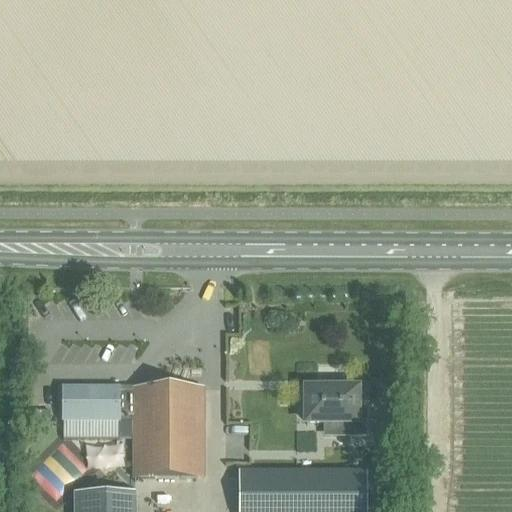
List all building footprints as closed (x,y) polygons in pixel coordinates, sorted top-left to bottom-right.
[(31,305),(31,323),(51,322),(51,305),(31,305)] [(119,391),(62,391),(62,422),(63,422),(63,442),(118,442),(118,422),(133,422),(133,394),(119,394),(119,391)] [(203,391),(133,391),(133,394),(133,422),(133,480),(204,480),(203,391)] [(357,391),(306,391),(306,425),(349,424),(349,438),(365,438),(365,412),(357,412),(357,391)] [(78,473),(60,445),(51,451),(70,478),(78,473)] [(52,472),(49,484),(63,488),(67,476),(52,472)] [(240,474),(240,511),(366,511),(366,473),(240,474)] [(45,482),(34,486),(42,504),(53,499),(45,482)] [(135,511),(135,495),(74,496),(74,511),(135,511)]
